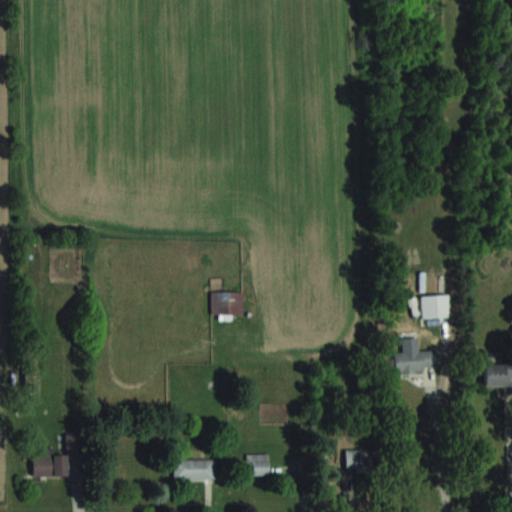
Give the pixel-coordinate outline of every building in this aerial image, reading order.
[(211,290),(211,317),(232,317),(232,313),(242,313),(242,290),(211,290)] [(447,318),(447,295),(420,295),(420,318),(447,318)] [(393,351),(395,372),(436,369),(435,348),(393,351)] [(511,362),(483,363),(483,384),(502,384),(502,393),(511,392),(511,362)] [(345,449),(345,473),(376,473),(376,449),(345,449)] [(66,475),(66,453),(31,453),(31,475),(66,475)] [(246,453),(246,474),(269,474),(269,453),(246,453)] [(173,459),(173,478),(214,478),(214,459),(173,459)]
